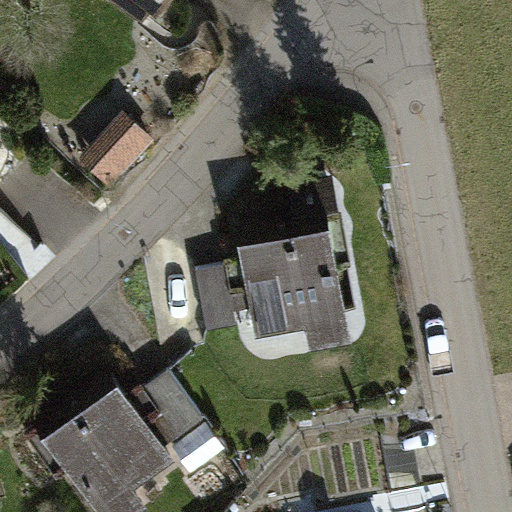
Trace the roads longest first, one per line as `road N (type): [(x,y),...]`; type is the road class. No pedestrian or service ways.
road 1 (residential): [(494,511),(395,0)]
road 2 (residential): [(341,0),(179,181),(0,346)]
